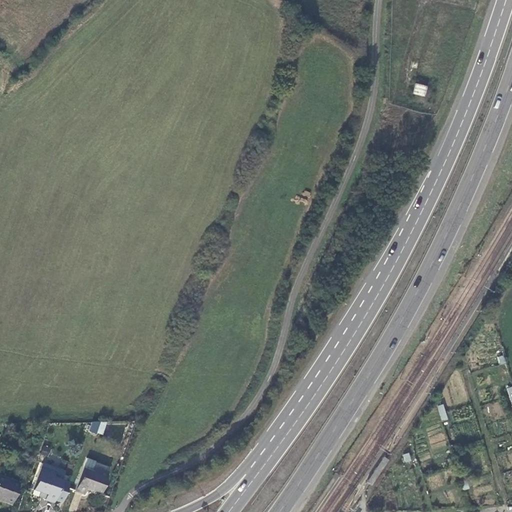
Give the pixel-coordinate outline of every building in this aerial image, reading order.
[(416,84),(413,93),(424,96),(427,87),(416,84)] [(98,426),(91,423),(86,435),(94,438),(98,426)] [(54,501),(61,504),(68,482),(62,480),(65,471),(66,470),(42,461),(32,489),(46,495),(44,500),(53,504),(54,501)] [(85,490),(99,495),(107,473),(92,468),(91,472),(82,468),(74,491),(83,495),(85,490)] [(0,501),(10,505),(18,483),(0,476),(0,501)]
